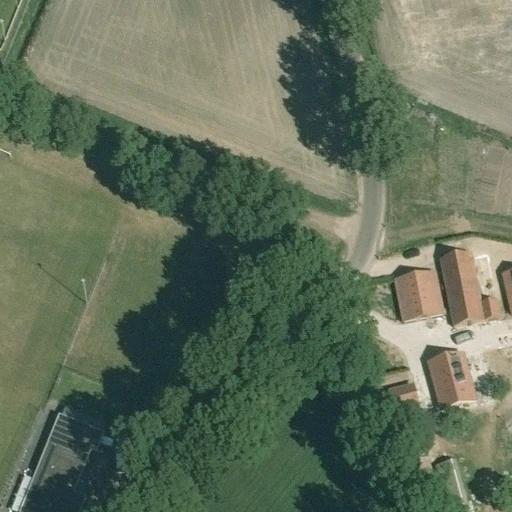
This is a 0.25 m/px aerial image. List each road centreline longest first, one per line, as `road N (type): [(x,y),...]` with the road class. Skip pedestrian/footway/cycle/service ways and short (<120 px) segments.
road 1 (unclassified): [(137,511),(349,281),(373,238),(380,185),(337,0)]
road 2 (track): [(0,88),(373,238)]
